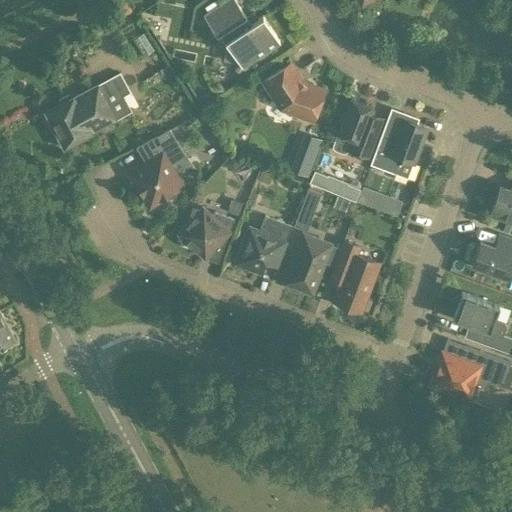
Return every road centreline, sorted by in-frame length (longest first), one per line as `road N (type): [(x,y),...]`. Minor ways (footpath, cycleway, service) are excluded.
road 1 (residential): [(393,361),(112,253),(87,213)]
road 2 (unclassified): [(368,424),(152,338),(117,339),(81,353)]
road 3 (residential): [(393,361),(486,109)]
road 4 (residential): [(308,0),(355,61),(486,109)]
road 5 (secondary): [(164,511),(81,353)]
road 6 (secondary): [(81,353),(0,200)]
road 7 (unclassified): [(511,478),(368,424)]
